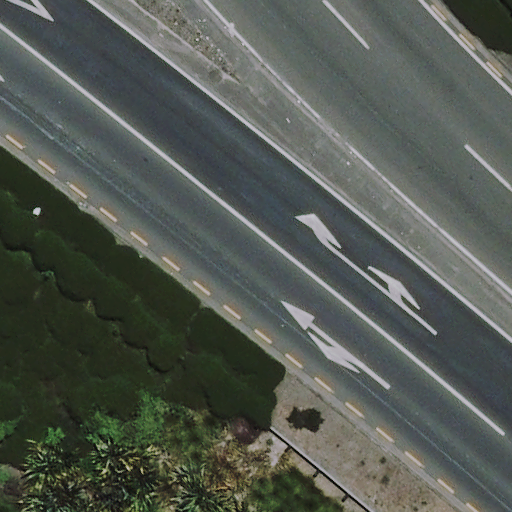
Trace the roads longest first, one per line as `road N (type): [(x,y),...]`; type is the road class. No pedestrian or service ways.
road 1 (trunk): [(511,444),(0,29)]
road 2 (trunk): [(325,0),(511,191)]
